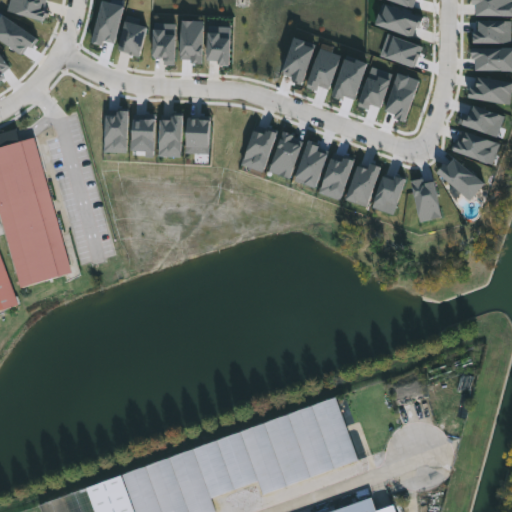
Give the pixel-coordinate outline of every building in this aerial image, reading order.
[(128,0),(331,62),(331,0),(128,0)] [(382,61),(367,61),(367,73),(439,75),(440,33),(382,31),(382,61)] [(465,87),(416,86),(415,123),(464,124),(465,87)] [(185,110),(137,117),(153,227),(202,219),(185,110)] [(76,272),(23,287),(0,205),(0,144),(38,134),(76,272)] [(0,248),(22,304),(0,312),(0,248)] [(361,458),(264,494),(260,481),(214,497),(219,510),(213,511),(43,511),(41,505),(338,396),(361,458)] [(335,511),(377,498),(381,510),(399,504),(401,511),(335,511)]
